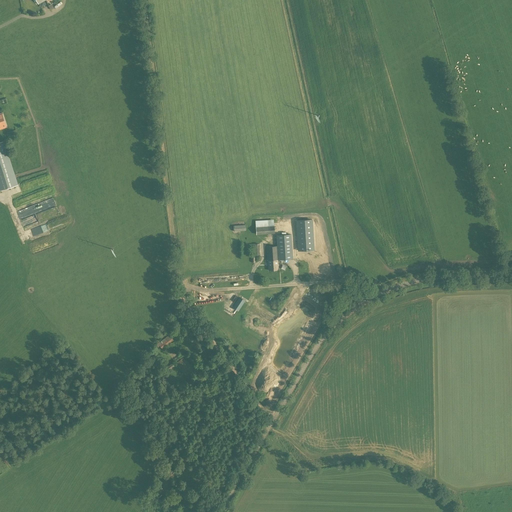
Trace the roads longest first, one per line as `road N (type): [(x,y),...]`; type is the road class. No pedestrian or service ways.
road 1 (track): [(271,423),(184,299),(143,0)]
road 2 (tertiary): [(219,511),(324,335),(342,318),(411,282),(511,273)]
